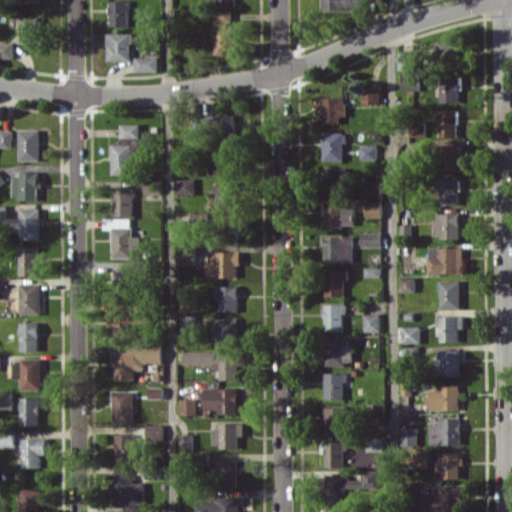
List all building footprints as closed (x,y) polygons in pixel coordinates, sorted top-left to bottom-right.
[(130,26),(129,0),(118,0),(111,0),(111,26),(130,26)] [(323,0),(324,9),(361,9),(361,0),(323,0)] [(235,54),(235,24),(233,24),(233,10),(215,9),(215,54),(235,54)] [(40,17),(20,17),(21,43),(41,43),(40,17)] [(108,33),(108,60),(133,60),(133,32),(108,33)] [(436,41),(436,59),(458,59),(458,41),(436,41)] [(15,42),(0,42),(0,58),(15,58),(15,42)] [(400,70),(416,70),(416,51),(399,51),(400,70)] [(159,57),(136,56),(136,71),(159,71),(159,57)] [(404,90),(418,90),(417,73),(403,73),(404,90)] [(459,102),(460,75),(441,75),(441,102),(459,102)] [(381,86),(364,86),(364,104),(381,104),(381,86)] [(347,115),(347,97),(319,97),(319,112),(324,112),(324,124),(342,123),(342,115),(347,115)] [(457,110),(436,110),(437,119),(440,119),(440,136),(458,136),(457,110)] [(195,130),(207,130),(207,115),(195,114),(195,130)] [(235,114),(213,114),(213,137),(235,137),(235,114)] [(141,123),(121,124),(122,143),(112,143),(113,174),(135,174),(135,156),(141,156),(141,123)] [(0,143),(0,145),(12,148),(15,131),(3,129),(0,143)] [(41,160),(41,129),(21,129),(21,160),(41,160)] [(324,160),(345,161),(346,132),(325,132),(324,160)] [(426,141),(410,141),(410,159),(427,159),(426,141)] [(460,144),(441,144),(442,171),(460,170),(460,144)] [(378,145),(362,145),(362,159),(378,159),(378,145)] [(181,159),(180,174),(193,175),(194,160),(181,159)] [(346,167),(324,167),(324,193),(346,193),(346,167)] [(14,199),(40,200),(41,180),(39,180),(40,173),(15,172),(14,199)] [(144,194),(160,193),(160,178),(143,179),(144,194)] [(195,178),(178,178),(178,194),(196,194),(195,178)] [(459,178),(440,178),(440,204),(459,205),(459,178)] [(382,181),(366,181),(367,195),(383,194),(382,181)] [(134,215),(133,187),(114,187),(115,215),(134,215)] [(325,226),(355,226),(355,202),(325,202),(325,226)] [(383,202),(367,202),(367,217),(383,217),(383,202)] [(41,208),(21,208),(21,239),(41,239),(41,208)] [(460,238),(461,213),(435,212),(435,237),(460,238)] [(113,258),(133,257),(133,249),(141,249),(141,236),(132,236),(132,217),(104,218),(105,228),(113,228),(113,258)] [(383,246),(383,231),(362,232),(362,247),(383,246)] [(354,261),(354,235),(324,236),(324,262),(354,261)] [(39,275),(39,246),(21,247),(21,275),(39,275)] [(429,273),(464,273),(464,247),(429,247),(429,273)] [(236,277),(236,265),(240,265),(240,251),(217,251),(218,277),(236,277)] [(366,275),(381,276),(381,267),(366,266),(366,275)] [(115,297),(135,298),(136,269),(116,268),(115,297)] [(348,270),(325,270),(326,296),(344,296),(344,279),(348,279),(348,270)] [(416,277),(402,277),(402,290),(415,291),(416,277)] [(462,308),(462,281),(440,281),(441,308),(462,308)] [(22,314),(42,314),(41,283),(21,283),(22,314)] [(238,286),(215,285),(215,300),(219,300),(219,311),(237,312),(238,286)] [(195,311),(195,294),(179,294),(180,312),(195,311)] [(343,330),(343,312),(347,312),(347,304),(325,304),(324,330),(343,330)] [(135,338),(134,309),(109,310),(110,338),(135,338)] [(381,314),(365,313),(364,331),(381,331),(381,314)] [(196,315),(181,314),(180,331),(195,332),(196,315)] [(435,335),(442,335),(442,341),(459,342),(459,328),(464,328),(465,316),(436,315),(435,335)] [(237,318),(215,318),(215,346),(238,346),(237,318)] [(21,350),(40,350),(40,322),(21,322),(21,350)] [(421,342),(421,326),(403,326),(403,343),(421,342)] [(325,364),(352,364),(351,337),(325,337),(325,364)] [(162,362),(163,344),(128,343),(128,351),(116,351),(115,379),(135,380),(135,369),(144,369),(145,362),(162,362)] [(462,376),(463,350),(438,349),(437,369),(442,369),(441,375),(462,376)] [(238,379),(238,352),(184,352),(184,363),(213,363),(214,368),(220,368),(220,380),(238,379)] [(42,358),(14,359),(14,378),(22,378),(22,389),(42,389),(42,358)] [(325,398),(345,399),(345,373),(326,372),(325,398)] [(460,385),(430,385),(431,410),(460,410),(460,385)] [(237,413),(237,387),(204,387),(203,413),(237,413)] [(134,390),(112,390),(113,422),(135,422),(134,390)] [(14,392),(2,393),(2,408),(14,408),(14,392)] [(21,426),(40,425),(40,397),(21,397),(21,426)] [(180,414),(197,414),(197,399),(179,399),(180,414)] [(325,432),(347,432),(347,406),(325,407),(325,432)] [(431,444),(461,444),(461,418),(439,418),(439,424),(431,424),(431,444)] [(244,423),(214,422),(213,447),(238,447),(238,435),(243,435),(244,423)] [(418,428),(402,428),(402,444),(418,444),(418,428)] [(0,446),(15,447),(15,433),(0,432),(0,446)] [(135,433),(116,433),(116,462),(135,461),(135,433)] [(193,450),(194,434),(180,433),(179,450),(193,450)] [(383,437),(367,438),(367,451),(384,451),(383,437)] [(23,438),(23,467),(42,467),(41,454),(47,454),(46,438),(23,438)] [(326,467),(344,467),(344,450),(347,449),(347,440),(325,441),(326,467)] [(429,449),(411,450),(412,468),(430,467),(429,449)] [(461,478),(461,452),(437,452),(437,471),(442,471),(442,478),(461,478)] [(237,459),(215,460),(215,487),(238,486),(237,459)] [(346,487),(378,488),(378,470),(362,470),(362,480),(348,479),(348,474),(325,474),(324,502),(346,503),(346,487)] [(145,503),(145,482),(134,483),(133,474),(115,474),(116,503),(145,503)] [(438,495),(422,494),(421,511),(461,511),(462,487),(439,486),(438,495)] [(40,511),(42,489),(21,488),(19,511),(40,511)] [(239,511),(239,498),(196,498),(196,511),(239,511)]
